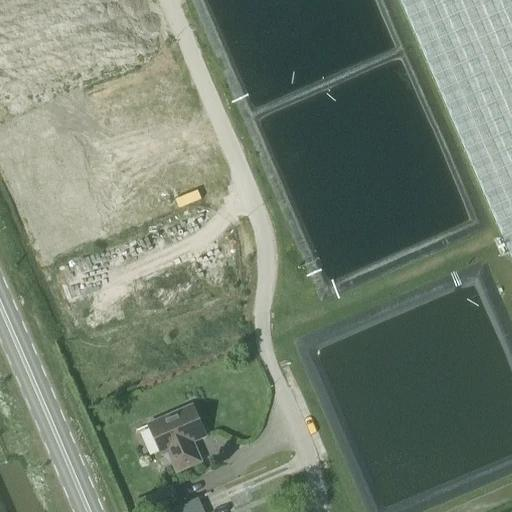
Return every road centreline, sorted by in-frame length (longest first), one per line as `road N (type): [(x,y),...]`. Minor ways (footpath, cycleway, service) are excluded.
road 1 (unclassified): [(322,511),(262,331),(260,221),(164,0)]
road 2 (tertiary): [(0,303),(88,511)]
